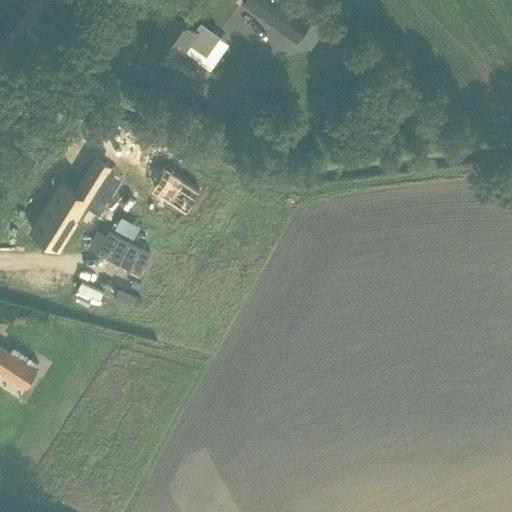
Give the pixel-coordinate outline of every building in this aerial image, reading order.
[(303,0),(242,0),(242,1),(296,40),(317,10),(303,0)] [(216,34),(201,23),(196,30),(175,15),(166,26),(163,24),(148,46),(173,63),(185,71),(195,56),(183,47),(188,40),(204,51),(216,34)] [(330,84),(318,100),(330,109),(342,93),(330,84)] [(62,174),(34,221),(61,238),(94,185),(107,193),(122,169),(109,161),(111,157),(97,149),(76,183),(62,174)] [(166,158),(151,182),(186,203),(200,179),(166,158)] [(0,346),(0,370),(26,386),(36,370),(0,346)]
